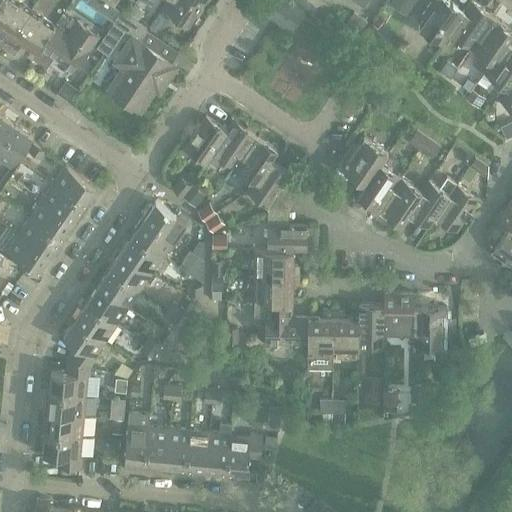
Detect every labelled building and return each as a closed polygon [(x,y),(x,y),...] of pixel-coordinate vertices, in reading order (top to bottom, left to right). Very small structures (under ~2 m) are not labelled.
[(0,45),(4,49),(32,10),(17,0),(2,0),(0,4),(0,45)] [(208,0),(169,0),(164,9),(187,25),(194,14),(197,17),(208,0)] [(444,46),(452,35),(450,34),(465,12),(463,10),(447,0),(431,0),(422,15),(425,17),(418,28),(444,46)] [(450,34),(452,35),(471,48),(493,16),(470,0),(463,10),(465,12),(450,34)] [(135,3),(129,12),(140,19),(145,11),(135,3)] [(32,10),(4,49),(14,55),(18,48),(33,58),(55,26),(32,10)] [(139,41),(147,29),(120,11),(113,22),(133,36),(115,62),(123,67),(109,89),(141,111),(164,77),(168,80),(177,67),(139,41)] [(160,12),(150,26),(151,27),(158,32),(168,17),(161,13),(160,12)] [(511,28),(493,16),(471,48),(480,55),(474,64),(483,70),(482,71),(484,73),(492,61),(507,40),(507,41),(511,33),(511,28)] [(33,58),(46,67),(54,57),(76,72),(101,35),(78,19),(68,33),(56,25),(55,26),(33,58)] [(492,61),(484,73),(494,80),(487,90),(498,97),(506,86),(511,77),(511,44),(507,41),(507,40),(492,61)] [(447,60),(440,71),(450,78),(458,67),(447,60)] [(498,97),(511,107),(511,77),(506,86),(498,97)] [(463,85),(463,86),(470,91),(471,91),(472,88),(476,84),(476,83),(468,78),(463,85)] [(66,80),(57,93),(70,101),(78,88),(66,80)] [(470,92),(466,97),(467,98),(480,107),(486,98),(472,88),(470,92)] [(373,100),(371,104),(371,105),(371,106),(372,108),(376,111),(380,110),(383,106),(382,103),(382,101),(378,99),(373,100)] [(0,113),(0,146),(16,124),(0,113)] [(206,116),(184,149),(206,164),(214,153),(253,180),(246,191),(269,206),(291,173),(270,160),(278,149),(232,118),(225,129),(206,116)] [(16,124),(0,146),(0,160),(11,168),(32,136),(16,124)] [(408,142),(420,150),(421,149),(428,137),(417,129),(408,142)] [(338,166),(365,184),(366,185),(381,162),(382,163),(390,152),(364,135),(357,146),(353,144),(338,166)] [(421,149),(420,150),(432,159),(441,146),(428,137),(421,149)] [(40,160),(46,152),(34,144),(28,152),(40,160)] [(466,151),(463,156),(463,162),(470,166),(476,157),(466,151)] [(470,166),(488,178),(489,166),(476,157),(470,166)] [(358,195),(379,209),(380,209),(402,177),(382,163),(381,162),(366,185),(365,184),(358,195)] [(53,183),(85,204),(96,186),(66,165),(53,183)] [(408,213),(429,228),(436,217),(451,194),(450,194),(458,184),(447,176),(440,187),(430,179),(422,191),(408,212),(408,213)] [(181,177),(172,188),(183,197),(184,196),(192,185),(181,177)] [(380,209),(379,209),(400,224),(408,213),(408,212),(422,191),(402,177),(380,209)] [(42,199),(75,222),(83,210),(81,209),(85,204),(53,183),(42,199)] [(184,196),(183,197),(195,207),(205,194),(193,184),(192,185),(184,196)] [(451,194),(436,217),(457,231),(479,199),(458,184),(450,194),(451,194)] [(31,216),(62,237),(65,232),(67,233),(75,222),(42,199),(31,216)] [(510,225),(510,226),(511,225),(511,199),(500,218),(510,225)] [(142,218),(176,239),(188,223),(156,201),(152,207),(150,206),(142,218)] [(199,210),(206,220),(217,213),(210,202),(199,210)] [(206,220),(214,231),(224,223),(217,213),(206,220)] [(19,233),(52,255),(60,244),(58,243),(62,237),(31,216),(19,233)] [(137,230),(131,238),(165,257),(176,239),(142,218),(135,228),(137,230)] [(267,223),(267,249),(294,250),(307,250),(308,225),(267,223)] [(511,225),(510,226),(492,252),(511,265),(511,225)] [(7,250),(38,272),(42,266),(44,267),(52,255),(19,233),(7,250)] [(214,234),(213,248),(226,248),(227,235),(214,234)] [(120,253),(154,273),(165,257),(131,238),(120,253)] [(200,240),(192,251),(199,256),(201,257),(204,259),(204,242),(200,240)] [(254,248),(254,274),(300,275),(300,265),(294,265),(294,251),(307,251),(307,250),(294,250),(267,249),(254,248)] [(109,270),(141,291),(154,273),(120,253),(109,270)] [(199,256),(189,271),(203,281),(204,259),(201,257),(199,256)] [(213,261),(212,274),(224,274),(226,274),(225,261),(213,261)] [(98,287),(130,308),(141,291),(109,270),(98,287)] [(224,274),(212,274),(212,283),(212,300),(220,300),(220,290),(224,290),(224,274)] [(253,300),(254,300),(267,300),(267,299),(293,300),(293,286),(300,286),(300,275),(254,274),(253,300)] [(187,295),(196,295),(203,295),(203,286),(187,286),(187,295)] [(85,304),(118,324),(130,308),(98,287),(85,304)] [(385,331),(398,331),(401,335),(404,332),(412,332),(414,332),(414,306),(414,293),(384,293),(384,305),(385,305),(385,331)] [(265,343),(307,344),(309,344),(310,318),(293,317),(293,300),(267,299),(267,300),(254,300),(254,317),(265,317),(265,343)] [(163,316),(176,325),(186,310),(173,301),(163,316)] [(74,321),(107,341),(118,324),(85,304),(74,321)] [(335,311),(334,356),(334,357),(359,358),(359,344),(360,344),(360,343),(359,343),(360,317),(359,317),(359,305),(358,304),(358,318),(345,318),(345,311),(335,311)] [(360,343),(360,344),(385,345),(385,331),(385,305),(384,305),(359,305),(359,317),(360,317),(359,343),(360,343)] [(414,332),(412,332),(411,345),(442,346),(442,333),(455,333),(456,318),(447,318),(447,306),(414,306),(414,332)] [(309,344),(307,344),(307,368),(334,368),(334,357),(334,356),(335,311),(325,311),(324,318),(310,318),(309,344)] [(76,345),(67,357),(68,357),(91,366),(93,366),(98,359),(96,358),(107,341),(74,321),(64,336),(76,345)] [(226,327),(226,341),(238,341),(239,326),(226,326),(226,327)] [(140,350),(153,359),(163,344),(150,335),(140,350)] [(51,371),(49,392),(87,395),(89,376),(91,376),(92,368),(93,366),(91,366),(68,357),(67,357),(67,358),(66,373),(51,371)] [(115,378),(114,391),(126,392),(127,379),(115,378)] [(140,396),(141,382),(132,381),(131,395),(140,396)] [(413,395),(423,395),(423,383),(413,383),(413,395)] [(163,399),(172,400),(174,385),(164,384),(163,399)] [(174,385),(172,400),(181,401),(182,386),(174,385)] [(365,387),(364,403),(381,403),(381,387),(365,387)] [(203,403),(213,404),(214,389),(205,388),(203,403)] [(383,404),(398,405),(398,389),(383,388),(383,404)] [(214,389),(213,404),(221,405),(223,390),(214,389)] [(235,391),(235,400),(246,401),(246,392),(235,391)] [(46,398),(45,412),(85,416),(87,395),(49,392),(48,399),(46,398)] [(320,399),(320,412),(333,412),(333,399),(320,399)] [(333,399),(333,412),(346,413),(346,399),(333,399)] [(269,404),(268,420),(280,421),(280,419),(281,405),(269,404)] [(114,419),(116,419),(123,420),(124,409),(112,408),(111,418),(114,418),(114,419)] [(128,423),(125,461),(146,463),(149,425),(151,413),(129,411),(128,423)] [(46,426),(45,433),(83,436),(85,416),(45,412),(43,426),(46,426)] [(114,419),(112,433),(122,434),(124,420),(123,420),(116,419),(114,419)] [(210,431),(207,468),(227,470),(230,433),(231,433),(232,423),(221,422),(220,432),(210,431)] [(149,425),(146,463),(166,465),(170,427),(149,425)] [(170,427),(166,465),(186,467),(190,429),(170,427)] [(190,429),(186,467),(207,468),(210,431),(190,429)] [(57,467),(81,469),(82,469),(84,457),(81,457),(83,436),(45,433),(43,454),(58,455),(57,467)] [(230,433),(227,470),(248,472),(249,458),(260,459),(263,434),(250,433),(250,434),(231,433),(230,433)] [(266,434),(265,447),(273,448),(274,448),(278,435),(276,434),(266,434)] [(34,507),(34,511),(72,511),(73,510),(50,508),(51,499),(38,498),(37,507),(34,507)]
